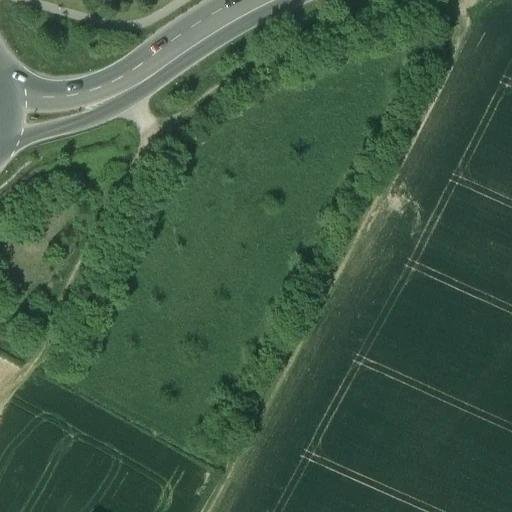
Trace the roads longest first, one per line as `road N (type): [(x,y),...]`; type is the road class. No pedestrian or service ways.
road 1 (track): [(224,511),(490,23),(511,3)]
road 2 (secondary): [(9,109),(83,101),(249,0)]
